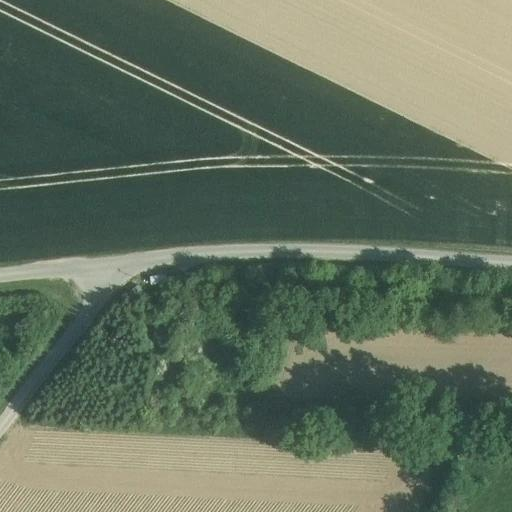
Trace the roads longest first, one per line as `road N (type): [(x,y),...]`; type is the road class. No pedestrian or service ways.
road 1 (unclassified): [(511,263),(295,251),(130,259)]
road 2 (residential): [(130,259),(0,431)]
road 3 (unclassified): [(130,259),(0,272)]
